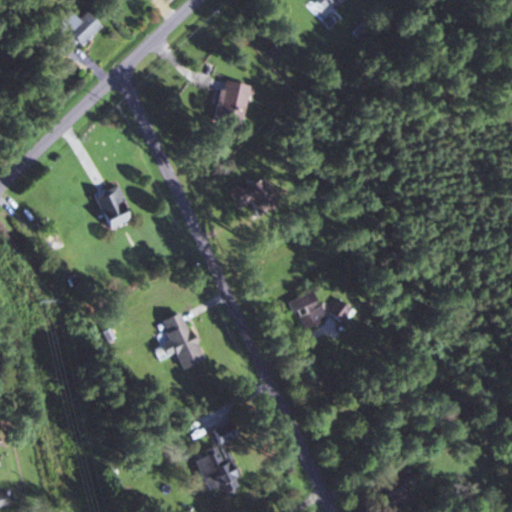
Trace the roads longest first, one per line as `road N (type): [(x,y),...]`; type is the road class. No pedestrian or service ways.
road 1 (residential): [(330,511),(117,71),(194,0)]
road 2 (residential): [(117,71),(100,120),(0,216)]
